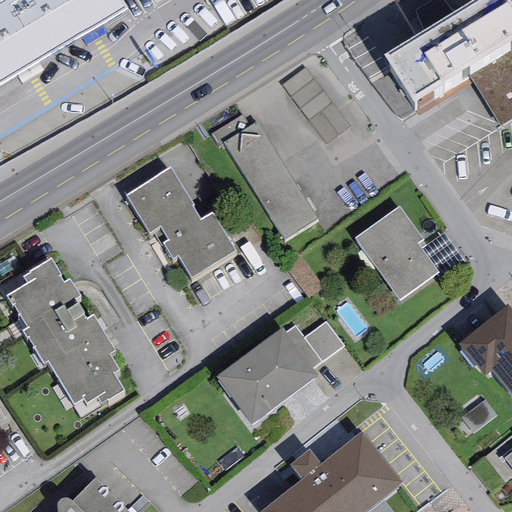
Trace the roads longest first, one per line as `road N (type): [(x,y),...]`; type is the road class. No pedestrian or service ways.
road 1 (residential): [(307,23),(488,268),(478,293),(378,373)]
road 2 (primary): [(307,23),(0,209)]
road 3 (unknown): [(0,151),(108,90),(137,36),(199,0)]
road 4 (residential): [(378,373),(202,511)]
road 5 (residential): [(378,373),(488,511)]
